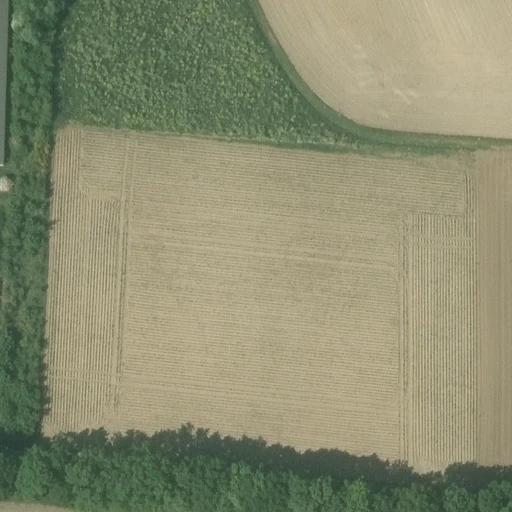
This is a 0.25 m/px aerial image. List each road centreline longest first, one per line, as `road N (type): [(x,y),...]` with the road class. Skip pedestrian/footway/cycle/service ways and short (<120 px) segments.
road 1 (track): [(511,500),(164,467),(0,462)]
road 2 (track): [(251,0),(276,63),(330,111),(421,133),(511,140)]
